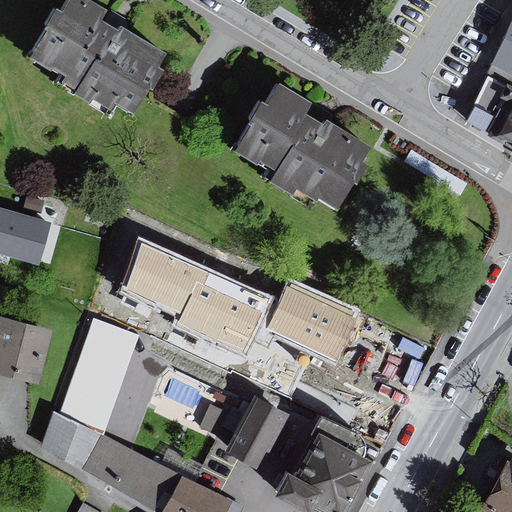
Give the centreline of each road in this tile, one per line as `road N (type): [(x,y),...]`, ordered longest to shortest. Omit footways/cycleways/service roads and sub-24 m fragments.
road 1 (tertiary): [(394,511),(511,296)]
road 2 (residential): [(392,109),(212,0)]
road 3 (residential): [(511,178),(392,109)]
road 4 (residential): [(392,109),(460,0)]
